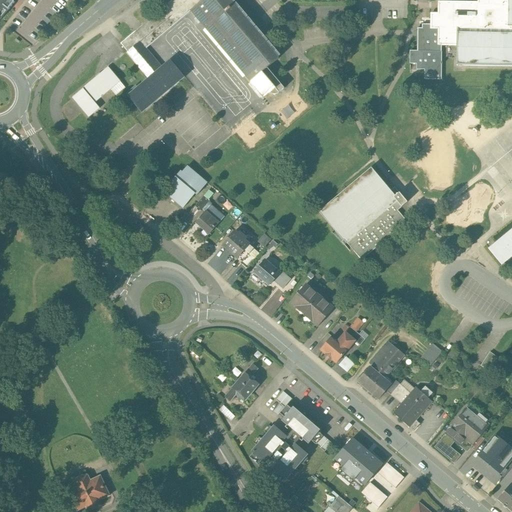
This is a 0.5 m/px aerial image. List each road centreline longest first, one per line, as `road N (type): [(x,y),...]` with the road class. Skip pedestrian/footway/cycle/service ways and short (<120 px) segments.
road 1 (secondary): [(138,291),(108,262),(15,118)]
road 2 (secondary): [(259,511),(169,360),(167,331)]
road 3 (secondary): [(423,463),(301,354)]
road 4 (secondary): [(301,354),(245,315),(191,305)]
road 5 (tertiary): [(109,0),(18,79)]
